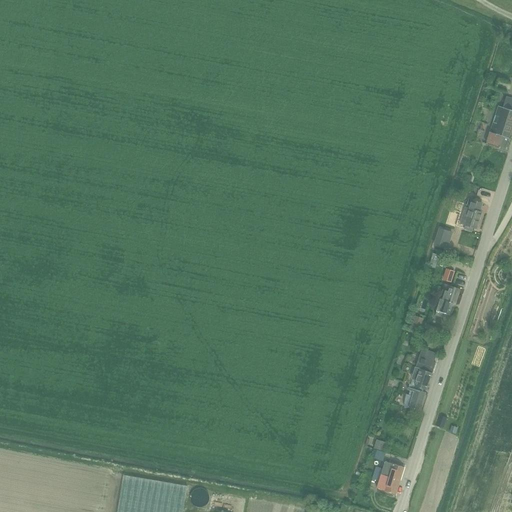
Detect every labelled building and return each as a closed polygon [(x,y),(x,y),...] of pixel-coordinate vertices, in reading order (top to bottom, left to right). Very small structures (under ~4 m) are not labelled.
[(494,123),(487,143),(506,150),(511,131),(511,98),(506,97),(503,107),(499,106),(496,116),(494,123)] [(464,182),(470,184),(472,176),(466,175),(464,182)] [(464,214),(461,223),(466,225),(466,226),(466,227),(465,228),(465,229),(465,230),(472,232),(474,228),(477,229),(480,222),(483,213),(481,212),(483,204),(480,203),(471,200),(468,209),(466,208),(464,214)] [(440,228),(435,245),(440,247),(442,239),(445,230),(440,228)] [(442,239),(440,247),(444,248),(445,249),(448,250),(450,244),(446,243),(446,241),(448,235),(449,231),(447,231),(445,230),(442,239)] [(447,269),(443,280),(452,283),(455,272),(447,269)] [(436,316),(444,318),(445,314),(449,316),(453,304),(456,304),(461,289),(448,285),(448,286),(445,285),(443,290),(442,290),(441,294),(443,294),(436,316)] [(415,317),(412,329),(418,331),(422,319),(415,317)] [(405,402),(405,405),(405,408),(410,407),(420,411),(426,393),(422,392),(423,388),(427,390),(432,373),(435,363),(434,362),(424,359),(426,350),(422,348),(416,368),(412,379),(413,379),(411,385),(410,385),(408,391),(410,391),(409,396),(407,395),(406,398),(405,402)] [(440,416),(437,426),(444,429),(447,418),(440,416)] [(376,440),(374,449),(384,452),(387,443),(376,440)] [(374,449),(372,458),(384,461),(387,453),(384,452),(374,449)] [(376,467),(375,472),(377,473),(382,475),(401,480),(405,468),(386,462),(384,469),(383,469),(379,468),(376,467)] [(375,472),(373,478),(375,479),(380,480),(377,488),(397,494),(401,480),(382,475),(377,473),(375,472)] [(183,511),(187,486),(124,475),(118,511),(183,511)]
